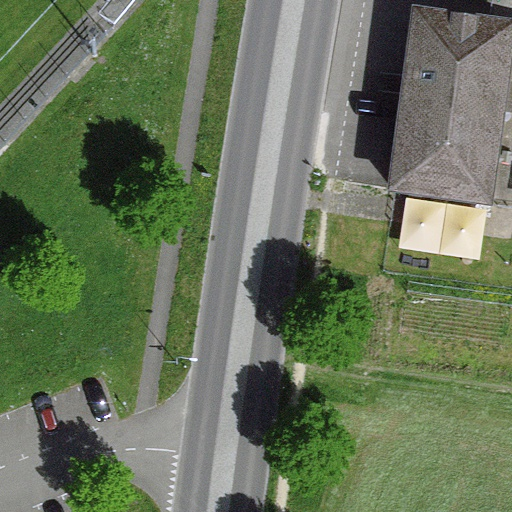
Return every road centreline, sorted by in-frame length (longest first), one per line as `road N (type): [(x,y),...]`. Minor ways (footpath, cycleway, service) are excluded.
road 1 (tertiary): [(292,0),(232,451)]
road 2 (residential): [(0,495),(71,466),(154,448),(232,451)]
